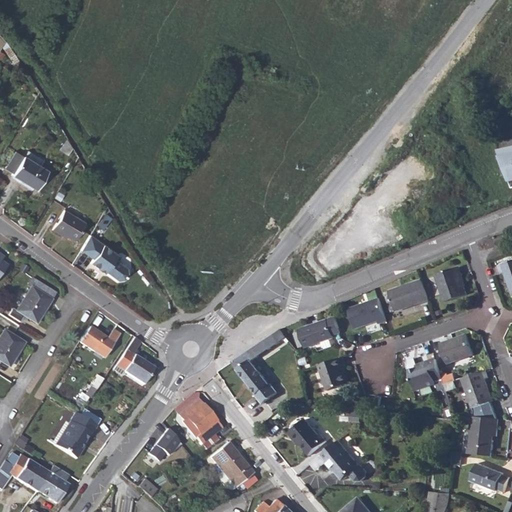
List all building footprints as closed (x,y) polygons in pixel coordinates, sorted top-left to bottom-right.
[(511,149),(499,153),(511,182),(511,149)] [(21,156),(14,151),(3,168),(11,173),(10,174),(37,190),(48,171),(40,167),(44,161),(26,150),(23,156),(21,156)] [(66,213),(53,232),(63,238),(64,236),(75,243),(86,225),(66,213)] [(503,236),(494,239),(496,245),(505,242),(503,236)] [(91,237),(82,252),(94,261),(92,265),(100,271),(102,270),(106,273),(118,282),(125,281),(128,276),(128,270),(115,261),(118,257),(91,237)] [(511,258),(497,264),(499,272),(503,271),(511,294),(511,258)] [(459,268),(436,277),(445,304),(467,296),(460,277),(462,276),(459,268)] [(28,285),(32,288),(51,300),(56,292),(33,278),(28,285)] [(421,278),(384,291),(389,305),(393,303),(396,309),(420,300),(420,302),(428,299),(421,278)] [(51,300),(32,288),(17,311),(13,309),(9,315),(21,322),(24,316),(37,323),(51,300)] [(387,321),(378,298),(348,310),(356,329),(378,321),(379,324),(387,321)] [(341,333),(335,317),(299,331),(306,348),(334,338),(333,336),(341,333)] [(90,327),(80,342),(94,352),(96,348),(105,354),(119,333),(114,328),(107,337),(90,327)] [(279,330),(264,340),(270,348),(286,338),(279,330)] [(0,360),(10,366),(25,343),(5,331),(0,338),(0,360)] [(466,334),(441,343),(447,363),(473,354),(466,334)] [(135,338),(116,365),(125,371),(144,383),(154,368),(133,353),(140,342),(135,338)] [(264,340),(254,347),(260,355),(270,348),(264,340)] [(254,347),(233,360),(232,361),(256,392),(255,393),(262,402),(277,391),(270,382),(268,382),(252,361),(260,355),(254,347)] [(96,348),(94,352),(103,357),(105,354),(96,348)] [(341,357),(318,365),(327,390),(349,383),(342,366),(344,365),(341,357)] [(442,377),(435,358),(418,364),(419,366),(409,370),(416,390),(436,383),(435,381),(442,378),(442,377)] [(125,371),(116,365),(114,368),(123,373),(125,371)] [(486,369),(462,378),(473,407),(492,400),(485,378),(489,377),(486,369)] [(453,373),(442,377),(442,378),(444,384),(456,380),(453,373)] [(97,375),(86,395),(90,399),(103,379),(97,375)] [(179,414),(183,419),(186,417),(199,432),(196,435),(202,442),(221,427),(215,420),(216,420),(202,403),(201,404),(197,399),(179,414)] [(447,417),(457,419),(457,415),(455,414),(452,406),(444,409),(447,417)] [(386,411),(386,420),(394,420),(395,412),(386,411)] [(97,425),(76,412),(56,445),(77,458),(84,448),(82,447),(86,441),(90,434),(92,435),(97,425)] [(473,416),(469,453),(471,454),(492,456),(494,435),(497,435),(498,419),(473,416)] [(186,417),(183,419),(196,435),(199,432),(186,417)] [(305,418),(289,432),(308,455),(326,440),(321,434),(320,435),(305,418)] [(182,444),(168,427),(148,451),(158,459),(166,452),(169,455),(182,444)] [(339,440),(322,453),(328,460),(326,461),(332,468),(333,467),(344,478),(350,473),(356,480),(361,480),(365,477),(366,470),(361,465),(360,466),(350,452),(339,440)] [(227,441),(210,455),(221,469),(216,474),(226,486),(229,487),(232,487),(234,485),(235,486),(253,472),(227,441)] [(454,452),(453,465),(461,465),(462,453),(454,452)] [(12,453),(0,468),(0,486),(8,475),(37,492),(49,472),(20,454),(18,456),(12,453)] [(479,464),(472,482),(497,492),(498,491),(504,494),(511,478),(504,475),(505,474),(479,464)] [(49,472),(37,492),(55,504),(68,484),(64,482),(66,477),(51,468),(49,472)] [(144,477),(138,485),(150,495),(157,487),(144,477)] [(431,492),(430,493),(427,511),(434,511),(444,511),(449,503),(450,493),(431,492)] [(373,511),(360,496),(343,510),(344,511),(373,511)] [(253,510),(255,511),(287,511),(274,499),(268,506),(262,501),(253,510)]
